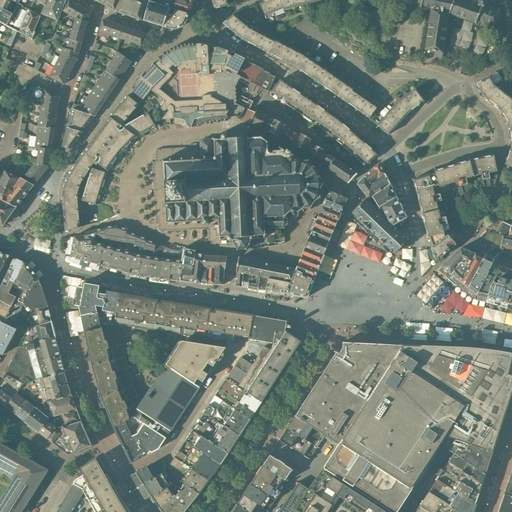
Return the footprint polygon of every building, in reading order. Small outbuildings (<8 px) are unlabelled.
[(0,0),(0,6),(6,10),(10,0),(0,0)] [(58,21),(66,0),(47,0),(43,6),(40,14),(41,15),(58,21)] [(82,8),(69,0),(63,11),(76,18),(82,8)] [(96,0),(116,12),(117,12),(120,0),(96,0)] [(120,0),(117,12),(141,20),(147,0),(120,0)] [(189,15),(192,4),(181,0),(151,0),(150,4),(168,10),(188,16),(189,15)] [(212,0),(216,9),(231,4),(230,0),(212,0)] [(275,15),(269,0),(267,0),(260,3),(266,18),(275,15)] [(269,0),(275,15),(285,11),(285,10),(280,0),(269,0)] [(280,0),(285,10),(293,8),(291,0),(280,0)] [(443,53),(449,13),(476,23),(477,20),(494,26),(497,19),(499,20),(501,15),(498,14),(499,13),(485,8),(487,0),(478,0),(476,5),(463,0),(412,0),(412,6),(431,10),(425,49),(435,51),(434,56),(442,58),(443,53)] [(0,6),(0,22),(1,23),(6,25),(13,29),(17,31),(18,32),(32,39),(36,30),(35,30),(41,15),(40,14),(29,9),(25,6),(24,6),(18,2),(17,3),(12,13),(6,10),(0,6)] [(144,21),(163,27),(168,10),(150,4),(144,21)] [(82,8),(76,18),(88,22),(90,12),(82,8)] [(188,16),(168,10),(163,27),(164,27),(171,29),(177,29),(182,27),(186,22),(188,16)] [(244,19),(236,13),(223,23),(233,32),(244,19)] [(88,22),(76,18),(73,28),(85,32),(88,22)] [(99,31),(109,35),(113,23),(103,19),(99,31)] [(233,32),(242,39),(251,25),(244,19),(233,32)] [(109,35),(120,38),(124,27),(113,23),(109,35)] [(251,25),(242,39),(252,45),(260,30),(251,25)] [(120,38),(130,42),(134,30),(124,27),(120,38)] [(73,28),(70,39),(82,42),(85,32),(73,28)] [(134,30),(130,42),(141,45),(147,35),(134,30)] [(261,49),(269,34),(260,30),(252,45),(261,49)] [(499,47),(500,47),(507,49),(511,33),(509,33),(504,31),(499,47)] [(278,39),(269,34),(261,49),(270,54),(277,40),(278,39)] [(79,52),(82,42),(70,39),(66,38),(63,47),(67,48),(79,52)] [(270,54),(278,58),(286,45),(277,40),(270,54)] [(136,86),(132,91),(146,102),(147,103),(149,106),(153,113),(154,117),(158,125),(160,129),(168,125),(174,125),(181,126),(181,128),(188,127),(188,128),(191,128),(191,127),(198,127),(198,125),(204,124),(206,123),(206,124),(211,124),(210,121),(213,121),(213,123),(218,123),(218,120),(220,120),(220,122),(225,122),(225,119),(227,119),(227,118),(235,117),(238,119),(238,118),(239,119),(245,108),(237,104),(236,103),(236,102),(237,100),(236,99),(236,98),(237,96),(236,96),(236,94),(236,93),(235,92),(235,91),(236,89),(235,88),(235,87),(234,74),(234,72),(238,72),(245,59),(231,52),(218,48),(217,48),(216,52),(208,53),(208,48),(208,47),(208,46),(207,46),(207,45),(206,45),(200,44),(189,44),(185,45),(185,44),(178,46),(177,46),(171,49),(170,49),(163,53),(159,56),(158,58),(159,59),(160,60),(155,65),(153,63),(145,71),(147,73),(143,77),(141,76),(134,85),(136,86)] [(294,49),(286,45),(278,58),(287,63),(294,49)] [(79,52),(67,48),(63,47),(62,52),(59,57),(74,65),(77,58),(79,52)] [(287,63),(296,67),(304,54),(294,49),(287,63)] [(126,70),(132,61),(118,52),(112,61),(126,70)] [(304,54),(296,67),(304,73),(313,60),(304,54)] [(74,65),(59,57),(54,67),(69,74),(74,65)] [(304,73),(312,79),(321,66),(313,60),(304,73)] [(112,61),(106,70),(119,79),(126,70),(112,61)] [(312,79),(320,84),(329,72),(321,66),(312,79)] [(64,84),(69,74),(54,67),(49,77),(64,84)] [(113,89),(119,79),(106,70),(100,79),(113,89)] [(329,72),(320,84),(328,90),(337,77),(329,72)] [(490,76),(476,83),(478,86),(482,95),(483,95),(495,85),(501,80),(500,77),(497,72),(490,76)] [(345,83),(337,77),(328,90),(336,95),(345,83)] [(100,79),(94,89),(107,98),(113,89),(100,79)] [(283,82),(280,80),(277,84),(273,82),(269,90),(274,94),(280,98),(288,85),(283,82)] [(336,95),(345,101),(353,88),(345,83),(336,95)] [(288,85),(280,98),(279,99),(287,105),(297,91),(290,86),(288,85)] [(493,103),(502,91),(495,85),(483,95),(493,103)] [(354,87),(353,88),(345,101),(353,107),(362,93),(354,87)] [(416,107),(424,101),(415,88),(407,94),(416,107)] [(41,104),(58,107),(59,96),(44,89),(41,104)] [(107,98),(94,89),(87,98),(101,107),(107,98)] [(305,97),(297,91),(287,105),(295,110),(305,97)] [(501,109),(511,99),(511,98),(502,91),(493,103),(501,109)] [(370,99),(362,93),(353,107),(361,112),(370,99)] [(398,101),(408,113),(416,107),(407,94),(398,101)] [(125,121),(139,105),(127,95),(113,112),(83,152),(95,161),(103,152),(111,142),(118,133),(123,127),(122,125),(125,121)] [(295,110),(304,116),(313,102),(305,97),(295,110)] [(73,104),(72,109),(95,116),(101,107),(87,98),(81,107),(73,104)] [(369,118),(375,110),(379,104),(370,99),(361,112),(369,118)] [(505,118),(511,113),(511,99),(501,109),(505,118)] [(398,101),(390,110),(402,120),(408,113),(398,101)] [(321,108),(313,102),(304,116),(312,122),(321,108)] [(41,104),(40,115),(56,118),(58,107),(41,104)] [(312,122),(320,127),(329,113),(321,108),(312,122)] [(62,147),(67,148),(70,149),(72,147),(95,116),(72,109),(62,147)] [(243,121),(250,124),(260,128),(268,131),(274,119),(273,119),(272,119),(266,117),(266,115),(256,111),(255,113),(248,110),(243,121)] [(384,117),(395,127),(402,120),(390,110),(384,117)] [(155,126),(149,115),(148,113),(138,118),(146,132),(155,126)] [(320,127),(328,133),(338,120),(329,113),(320,127)] [(40,115),(38,126),(54,129),(56,118),(40,115)] [(384,117),(377,125),(388,135),(395,127),(384,117)] [(129,124),(136,137),(146,132),(138,118),(129,124)] [(279,137),(284,126),(285,125),(276,120),(276,119),(275,118),(274,119),(268,131),(279,137)] [(346,127),(338,120),(328,133),(335,139),(346,127)] [(118,133),(129,145),(136,137),(129,124),(123,127),(118,133)] [(36,137),(53,140),(54,129),(38,126),(36,137)] [(284,126),(279,137),(285,139),(290,129),(284,126)] [(335,139),(342,146),(354,133),(346,127),(335,139)] [(314,146),(309,143),(311,139),(301,133),(299,135),(290,129),(285,139),(294,144),(294,145),(305,151),(309,154),(314,146)] [(217,235),(216,235),(216,236),(217,237),(219,237),(219,239),(219,240),(220,240),(221,239),(221,237),(227,237),(226,238),(227,240),(230,241),(232,240),(232,242),(233,242),(234,242),(235,238),(241,237),(248,237),(248,241),(249,242),(250,242),(251,241),(250,240),(252,240),(252,239),(252,236),(255,236),(256,235),(263,235),(263,237),(263,238),(264,238),(265,238),(265,237),(265,235),(267,235),(268,234),(267,233),(266,233),(265,233),(264,225),(267,228),(267,229),(268,230),(269,228),(275,228),(275,230),(277,230),(277,228),(283,228),(284,229),(285,229),(284,227),(287,225),(289,225),(298,214),(299,213),(298,211),(302,209),(302,211),(303,211),(304,210),(304,208),(309,208),(310,210),(311,209),(310,207),(313,203),(315,204),(316,204),(316,202),(315,201),(319,198),(321,199),(321,197),(320,196),(319,191),(321,191),(322,191),(322,190),(320,189),(322,184),(324,184),(324,183),(322,183),(319,178),(321,178),(321,176),(319,176),(319,171),(320,170),(319,168),(318,169),(313,167),(314,165),(314,164),(313,164),(312,165),(309,161),(309,159),(308,159),(307,160),(302,161),(302,158),(301,157),(300,158),(300,160),(296,158),(296,156),(296,155),(295,156),(295,158),(293,159),(293,158),(291,157),(289,157),(288,159),(282,155),(282,153),(281,152),(280,153),(280,154),(274,155),(274,152),(274,151),(271,141),(268,140),(266,142),(261,138),(262,136),(260,136),(260,138),(253,138),(253,137),(248,137),(248,131),(244,131),(244,132),(237,132),(236,131),(236,132),(229,133),(229,132),(225,132),(225,134),(223,134),(221,136),(221,138),(220,138),(220,139),(215,139),(214,138),(212,138),(212,139),(202,140),(200,142),(201,159),(194,160),(194,157),(192,157),(192,160),(183,161),(183,157),(181,158),(181,161),(172,161),(171,158),(170,158),(170,161),(165,162),(163,159),(162,161),(163,162),(164,177),(165,202),(163,202),(163,207),(164,207),(165,208),(166,222),(164,223),(166,225),(167,223),(173,223),(174,226),(175,226),(175,222),(185,222),(185,225),(187,225),(187,222),(196,221),(196,224),(198,224),(198,221),(203,221),(203,224),(208,224),(209,223),(208,222),(208,220),(209,219),(210,220),(211,218),(216,218),(218,219),(219,219),(219,220),(220,220),(220,222),(219,221),(218,223),(217,223),(217,224),(219,224),(219,235),(217,235)] [(111,142),(122,152),(129,145),(118,133),(111,142)] [(342,146),(350,152),(361,140),(354,133),(342,146)] [(35,148),(39,149),(51,150),(52,145),(53,140),(36,137),(35,148)] [(350,152),(357,158),(368,146),(361,140),(350,152)] [(103,152),(115,161),(121,153),(122,152),(111,142),(103,152)] [(315,144),(314,146),(309,154),(318,158),(322,152),(323,149),(315,144)] [(368,146),(357,158),(365,166),(377,154),(368,146)] [(37,161),(49,162),(51,150),(39,149),(37,161)] [(95,161),(83,152),(80,157),(67,176),(63,189),(63,201),(78,201),(78,192),(81,182),(95,161)] [(95,161),(108,171),(115,161),(103,152),(95,161)] [(322,152),(318,158),(324,161),(328,155),(322,152)] [(347,183),(357,173),(351,170),(334,158),(334,159),(328,155),(329,155),(328,155),(324,161),(323,162),(329,166),(327,169),(347,183)] [(493,155),(469,160),(473,176),(481,175),(482,180),(485,179),(487,187),(491,186),(489,178),(490,178),(489,173),(497,171),(493,155)] [(460,186),(461,186),(463,185),(466,193),(473,190),(471,184),(467,185),(467,184),(466,178),(473,176),(469,160),(444,168),(449,184),(459,181),(460,186)] [(37,162),(33,167),(42,174),(49,167),(49,162),(37,161),(37,162)] [(371,185),(385,174),(380,163),(377,166),(376,166),(375,167),(370,171),(364,177),(371,185)] [(22,200),(34,185),(20,177),(20,178),(0,167),(0,179),(1,180),(0,183),(0,224),(3,225),(11,214),(16,218),(22,209),(26,204),(22,200)] [(35,183),(42,174),(33,167),(26,175),(35,183)] [(97,205),(107,173),(92,168),(82,200),(97,205)] [(413,179),(416,191),(432,187),(438,185),(439,187),(449,184),(444,168),(434,171),(435,173),(413,179)] [(377,193),(390,184),(389,184),(390,183),(385,174),(371,185),(377,193)] [(358,183),(357,184),(369,199),(372,196),(377,193),(371,185),(364,177),(358,183)] [(390,184),(372,196),(377,206),(380,205),(396,197),(390,184)] [(416,191),(422,214),(438,210),(436,202),(442,201),(441,197),(448,196),(447,192),(434,195),(432,187),(416,191)] [(346,198),(328,190),(325,199),(344,206),(347,199),(346,198)] [(353,214),(350,217),(376,241),(379,238),(384,243),(384,244),(388,248),(389,248),(390,249),(394,253),(408,240),(392,225),(390,223),(387,217),(391,214),(387,206),(382,208),(380,205),(377,206),(372,196),(369,199),(367,200),(365,199),(360,204),(357,207),(352,212),(353,213),(353,214)] [(396,197),(380,205),(382,208),(387,206),(391,214),(387,217),(390,223),(392,225),(405,218),(405,216),(396,197)] [(344,206),(325,199),(322,206),(340,213),(344,206)] [(63,201),(65,231),(70,230),(77,228),(80,227),(78,201),(63,201)] [(340,213),(322,206),(319,212),(338,220),(340,213)] [(446,217),(445,216),(440,217),(438,210),(422,214),(427,237),(444,233),(442,225),(447,224),(446,220),(454,218),(452,208),(445,210),(446,217)] [(338,220),(319,212),(317,219),(335,226),(338,220)] [(335,226),(317,219),(315,222),(311,220),(310,224),(333,233),(335,226)] [(498,234),(511,237),(511,224),(511,225),(502,221),(502,222),(498,234)] [(309,237),(305,247),(324,255),(324,254),(329,243),(329,242),(333,233),(310,224),(307,231),(307,232),(306,233),(306,234),(306,236),(309,237)] [(172,249),(164,246),(146,240),(146,238),(127,231),(127,229),(117,226),(107,227),(106,226),(106,228),(96,230),(85,233),(84,235),(73,236),(71,256),(101,265),(111,268),(130,274),(139,276),(160,279),(180,281),(183,264),(185,252),(172,249)] [(460,239),(465,233),(456,227),(448,234),(456,243),(460,239)] [(480,244),(482,245),(511,252),(511,255),(511,254),(511,237),(498,234),(488,232),(480,244)] [(444,236),(444,233),(427,237),(431,248),(444,236)] [(444,236),(431,248),(435,259),(438,259),(456,244),(456,243),(448,234),(444,236)] [(511,252),(482,245),(478,252),(485,255),(484,259),(465,292),(473,299),(477,295),(493,264),(494,261),(508,265),(511,265),(511,254),(511,255),(511,252)] [(305,247),(302,255),(321,263),(324,255),(305,247)] [(441,265),(441,266),(438,270),(447,278),(451,274),(456,268),(458,270),(464,262),(470,267),(478,256),(460,248),(442,266),(441,265)] [(207,256),(205,256),(205,255),(194,253),(193,267),(191,282),(201,283),(201,266),(207,266),(207,256)] [(302,255),(299,263),(318,270),(321,263),(302,255)] [(213,284),(222,284),(224,284),(225,269),(226,270),(227,257),(207,256),(207,266),(214,266),(213,284)] [(465,292),(484,259),(478,256),(470,267),(464,275),(465,276),(457,286),(465,292)] [(260,275),(268,277),(291,281),(296,269),(239,258),(236,271),(244,272),(251,273),(260,275)] [(0,288),(0,300),(4,302),(3,302),(11,306),(12,302),(6,299),(15,282),(24,263),(16,259),(14,261),(0,288)] [(447,278),(457,286),(465,276),(464,275),(470,267),(464,262),(458,270),(456,268),(451,274),(447,278)] [(27,265),(24,263),(15,282),(25,287),(19,300),(15,298),(12,302),(11,306),(11,307),(6,317),(15,322),(19,313),(24,304),(27,296),(39,280),(38,278),(37,277),(33,272),(32,270),(30,268),(28,266),(27,265)] [(315,277),(318,270),(299,263),(296,269),(315,277)] [(191,282),(193,267),(183,264),(180,281),(191,282)] [(486,302),(487,297),(496,276),(503,279),(510,281),(511,273),(511,270),(507,269),(493,264),(477,295),(473,299),(486,302)] [(503,279),(495,305),(508,308),(509,304),(511,293),(511,292),(511,265),(508,265),(507,269),(511,270),(511,273),(510,281),(503,279)] [(201,283),(213,284),(214,266),(207,266),(201,266),(201,283)] [(296,269),(291,281),(286,294),(307,297),(311,287),(315,277),(296,269)] [(235,286),(241,287),(244,272),(236,271),(236,272),(237,272),(235,286)] [(241,287),(248,288),(251,273),(244,272),(241,287)] [(248,288),(258,289),(260,275),(251,273),(248,288)] [(258,289),(266,290),(268,277),(260,275),(258,289)] [(495,305),(503,279),(496,276),(487,297),(486,302),(495,305)] [(286,294),(291,281),(268,277),(266,290),(286,294)] [(48,306),(43,292),(41,285),(39,280),(27,296),(24,304),(31,311),(48,306)] [(97,313),(103,314),(105,314),(112,315),(115,315),(120,294),(107,292),(107,293),(102,292),(102,291),(80,287),(77,305),(79,306),(81,316),(98,313),(97,313)] [(132,296),(120,294),(115,315),(114,323),(128,326),(132,296)] [(128,326),(141,328),(146,298),(132,296),(128,326)] [(155,330),(159,301),(146,298),(141,328),(155,330)] [(3,302),(4,302),(0,300),(1,301),(0,302),(0,315),(5,318),(6,317),(11,307),(11,306),(3,302)] [(173,303),(159,301),(155,330),(168,332),(173,303)] [(168,332),(195,337),(200,307),(173,303),(168,332)] [(35,320),(37,325),(52,321),(48,306),(31,311),(33,316),(38,315),(39,319),(35,320)] [(208,339),(213,309),(200,307),(195,337),(208,339)] [(226,311),(213,309),(208,339),(222,341),(226,311)] [(244,314),(243,314),(226,311),(222,341),(238,344),(239,338),(241,338),(249,339),(276,344),(285,331),(287,321),(253,315),(244,314)] [(28,317),(19,313),(15,322),(24,326),(28,317)] [(97,313),(98,313),(81,316),(76,317),(75,319),(78,330),(79,332),(84,331),(102,328),(112,326),(111,326),(111,324),(112,315),(105,314),(103,314),(97,313)] [(23,339),(19,346),(56,337),(52,321),(37,325),(28,328),(23,339)] [(0,331),(12,337),(17,329),(1,322),(0,324),(0,331)] [(103,333),(102,328),(84,331),(85,336),(92,365),(124,356),(121,341),(105,338),(104,338),(103,333)] [(0,342),(7,346),(12,337),(0,331),(0,342)] [(301,341),(285,331),(276,344),(277,345),(276,347),(275,347),(272,352),(264,346),(252,365),(241,357),(235,366),(246,374),(238,387),(261,402),(301,341)] [(14,357),(12,360),(26,366),(61,356),(56,337),(19,346),(14,357)] [(221,354),(225,348),(182,341),(165,366),(199,388),(221,354)] [(295,415),(325,435),(338,444),(372,395),(405,345),(342,342),(342,348),(339,353),(336,351),(295,415)] [(492,453),(495,442),(492,441),(511,383),(511,369),(511,355),(496,353),(481,351),(464,349),(421,348),(421,346),(405,345),(372,395),(338,444),(323,468),(353,486),(352,487),(391,511),(396,511),(440,445),(445,437),(492,453)] [(5,373),(24,382),(42,378),(65,372),(61,356),(26,366),(12,360),(9,367),(5,373)] [(124,356),(92,365),(101,397),(133,385),(124,356)] [(199,388),(165,366),(139,405),(130,419),(114,427),(121,443),(131,464),(158,449),(172,427),(199,388)] [(42,378),(45,390),(68,383),(65,372),(42,378)] [(2,380),(19,389),(24,382),(5,373),(2,380)] [(250,419),(261,402),(238,387),(226,379),(214,397),(222,402),(250,419)] [(0,383),(0,402),(6,407),(16,393),(19,389),(2,380),(0,383)] [(47,401),(49,401),(72,394),(68,383),(45,390),(44,390),(47,401)] [(101,397),(114,427),(130,419),(139,405),(133,385),(101,397)] [(16,414),(26,400),(16,393),(6,407),(16,414)] [(49,401),(53,416),(77,410),(72,394),(49,401)] [(25,421),(35,408),(26,400),(16,414),(25,421)] [(222,402),(216,410),(244,428),(250,419),(222,402)] [(25,421),(38,431),(46,421),(48,417),(35,408),(25,421)] [(77,410),(53,416),(55,428),(65,425),(81,420),(77,410)] [(216,410),(211,418),(239,436),(244,428),(216,410)] [(325,435),(295,415),(287,428),(317,447),(325,435)] [(239,436),(211,418),(209,416),(202,428),(196,424),(192,430),(203,437),(227,454),(239,436)] [(73,453),(74,453),(92,446),(81,420),(65,425),(73,453)] [(47,438),(55,428),(46,421),(38,431),(47,438)] [(68,455),(73,453),(65,425),(55,428),(47,438),(68,455)] [(309,459),(317,447),(287,428),(280,440),(309,459)] [(196,448),(221,464),(227,454),(203,437),(196,448)] [(440,445),(453,453),(485,474),(492,453),(445,437),(440,445)] [(0,470),(15,479),(0,503),(0,511),(20,511),(47,470),(0,444),(0,470)] [(174,457),(182,463),(208,480),(221,464),(196,448),(193,446),(186,456),(178,451),(174,457)] [(481,483),(485,474),(453,453),(448,462),(481,483)] [(270,455),(263,465),(287,481),(294,471),(270,455)] [(184,484),(199,494),(208,480),(182,463),(174,457),(169,465),(186,477),(182,483),(184,484)] [(96,511),(129,511),(120,497),(114,486),(107,473),(104,475),(95,459),(81,468),(85,474),(77,479),(74,484),(83,489),(84,492),(96,511)] [(137,473),(144,484),(164,472),(157,461),(137,473)] [(478,493),(481,483),(448,462),(443,470),(478,493)] [(287,481),(263,465),(256,476),(280,492),(287,481)] [(434,474),(439,477),(437,478),(475,503),(478,493),(443,470),(438,467),(434,474)] [(171,484),(164,472),(144,484),(140,487),(142,490),(141,491),(146,499),(151,496),(171,484)] [(361,511),(303,475),(278,511),(361,511)] [(256,476),(250,484),(275,501),(280,492),(256,476)] [(429,492),(460,511),(471,511),(475,503),(437,478),(429,492)] [(66,511),(71,511),(84,492),(83,489),(74,484),(60,508),(66,511)] [(181,489),(171,484),(151,496),(159,507),(160,508),(178,495),(181,489)] [(184,484),(181,489),(178,495),(160,508),(162,511),(183,511),(191,503),(199,494),(184,484)] [(275,501),(250,484),(243,494),(268,511),(275,501)] [(429,511),(460,511),(429,492),(420,506),(429,511)] [(267,511),(268,511),(243,494),(237,504),(248,511),(267,511)] [(511,496),(504,494),(499,510),(498,511),(510,511),(511,511),(511,496)]
